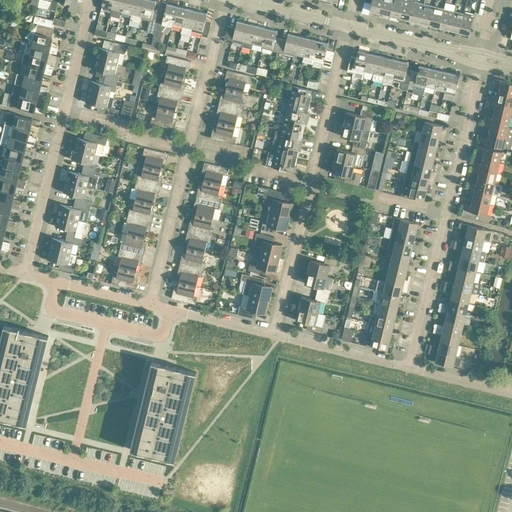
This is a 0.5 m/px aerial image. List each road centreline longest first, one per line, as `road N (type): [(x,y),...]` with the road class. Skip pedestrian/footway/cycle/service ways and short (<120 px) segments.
road 1 (residential): [(408,369),(481,61)]
road 2 (residential): [(276,337),(348,29)]
road 3 (residential): [(150,306),(225,0)]
road 4 (residential): [(25,276),(91,0)]
road 5 (residential): [(106,322),(71,459)]
road 6 (unclassified): [(481,61),(348,29)]
road 7 (residential): [(408,369),(276,337)]
